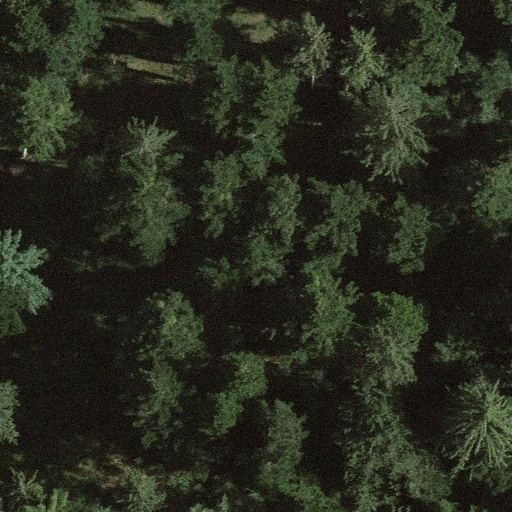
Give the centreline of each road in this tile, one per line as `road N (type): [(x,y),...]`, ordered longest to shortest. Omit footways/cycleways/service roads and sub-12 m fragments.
road 1 (track): [(511,228),(499,275),(404,402),(304,511)]
road 2 (track): [(139,0),(203,23),(242,27),(338,0)]
